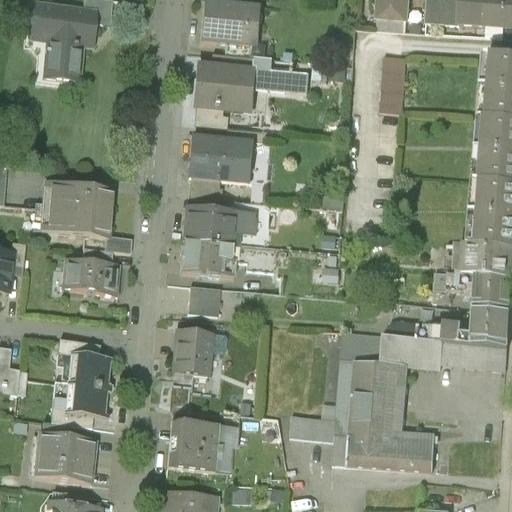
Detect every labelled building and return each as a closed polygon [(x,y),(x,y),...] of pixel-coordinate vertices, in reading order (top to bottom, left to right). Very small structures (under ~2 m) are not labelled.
[(147,0),(123,0),(123,8),(146,10),(147,0)] [(377,0),(376,24),(378,24),(404,26),(406,26),(407,0),(377,0)] [(511,0),(461,0),(461,5),(459,30),(511,33),(511,0)] [(461,5),(427,2),(426,27),(459,30),(461,5)] [(114,8),(85,5),(83,19),(82,30),(96,31),(110,32),(114,8)] [(262,11),(202,5),(198,45),(225,48),(249,50),(251,32),(260,33),(262,11)] [(83,19),(31,14),(28,46),(47,48),(43,86),(80,90),(84,55),(93,56),(96,31),(82,30),(83,19)] [(404,26),(378,24),(377,35),(404,36),(404,26)] [(249,50),(225,48),(224,59),(265,63),(266,52),(249,50)] [(265,63),(224,59),(223,72),(272,76),(273,64),(265,63)] [(404,63),(383,62),(378,118),(400,119),(404,63)] [(511,65),(485,63),(480,126),(511,128),(511,65)] [(223,72),(197,69),(193,109),(198,109),(197,118),(222,120),(222,119),(223,111),(251,114),(253,94),(308,98),(309,79),(272,76),(223,72)] [(222,120),(197,118),(196,129),(226,132),(228,119),(222,119),(222,120)] [(511,128),(480,126),(475,189),(511,191),(511,128)] [(269,148),(192,141),(189,180),(193,181),(192,189),(219,191),(220,183),(265,187),(269,148)] [(219,191),(192,189),(191,200),(221,203),(222,191),(219,191)] [(511,191),(475,189),(470,250),(511,253),(511,191)] [(111,195),(42,190),(38,239),(83,243),(107,245),(107,241),(111,195)] [(254,218),(186,212),(183,244),(230,249),(231,236),(252,238),(252,237),(253,219),(254,219),(254,218)] [(131,243),(107,241),(107,245),(83,243),(81,256),(111,258),(129,260),(131,243)] [(230,249),(183,244),(180,276),(232,281),(233,262),(245,263),(244,274),(272,276),(274,253),(230,249)] [(511,253),(470,250),(460,249),(457,281),(474,282),(511,285),(511,273),(511,253)] [(24,251),(10,250),(9,261),(10,262),(9,275),(22,276),(24,251)] [(111,258),(81,256),(80,268),(110,270),(111,258)] [(9,261),(0,260),(0,299),(7,300),(9,275),(10,262),(9,261)] [(80,268),(64,267),(63,283),(69,284),(68,295),(96,298),(96,301),(113,302),(116,271),(110,270),(80,268)] [(457,281),(447,280),(446,289),(435,288),(435,295),(458,297),(462,294),(462,291),(464,292),(464,300),(469,300),(470,292),(473,292),(474,282),(457,281)] [(511,285),(474,282),(473,292),(470,292),(469,300),(473,300),(473,313),(508,316),(511,285)] [(219,294),(189,291),(187,319),(217,321),(219,294)] [(508,316),(473,313),(471,334),(461,334),(461,328),(443,326),(442,347),(506,352),(508,316)] [(224,339),(177,335),(173,379),(207,382),(209,357),(222,359),(226,356),(227,342),(224,339)] [(346,338),(343,366),(408,372),(439,375),(440,369),(442,347),(346,338)] [(88,350),(59,347),(58,360),(70,362),(70,360),(87,361),(88,350)] [(442,347),(440,369),(504,374),(506,352),(442,347)] [(10,354),(0,352),(0,397),(4,397),(6,398),(8,379),(10,354)] [(87,361),(70,360),(70,362),(67,389),(111,393),(111,391),(108,391),(110,366),(114,367),(114,363),(87,361)] [(343,366),(337,432),(403,437),(408,372),(343,366)] [(19,380),(8,379),(6,398),(4,397),(3,404),(16,405),(19,380)] [(111,393),(67,389),(65,417),(64,420),(93,422),(108,423),(108,421),(105,420),(107,397),(111,397),(111,393)] [(65,417),(53,416),(52,432),(68,434),(92,436),(93,422),(64,420),(65,417)] [(280,443),(279,421),(266,422),(267,444),(280,443)] [(218,431),(170,427),(166,473),(214,477),(218,431)] [(52,432),(43,431),(41,441),(67,444),(68,434),(52,432)] [(432,476),(434,439),(403,437),(337,432),(334,469),(432,476)] [(41,441),(39,441),(34,485),(90,491),(95,447),(67,444),(41,441)] [(217,511),(218,502),(167,497),(166,511),(161,511),(160,511),(217,511)] [(84,511),(86,504),(63,502),(61,511),(84,511)]
